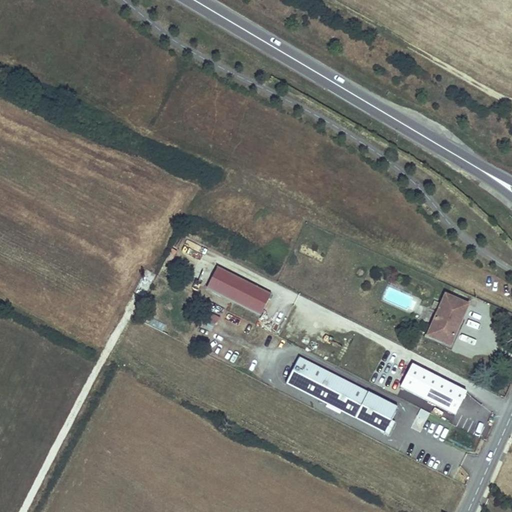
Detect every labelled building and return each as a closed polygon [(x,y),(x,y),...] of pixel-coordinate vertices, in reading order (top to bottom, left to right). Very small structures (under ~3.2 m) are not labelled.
[(275,293),(220,267),(210,289),(264,315),(275,293)] [(448,294),(430,336),(452,346),(471,305),(448,294)] [(396,422),(402,409),(303,359),(290,385),(385,433),(390,424),(396,422)] [(412,361),(400,389),(456,414),(469,386),(412,361)] [(422,431),(428,411),(419,408),(413,428),(422,431)] [(389,435),(396,422),(390,424),(385,433),(389,435)]
